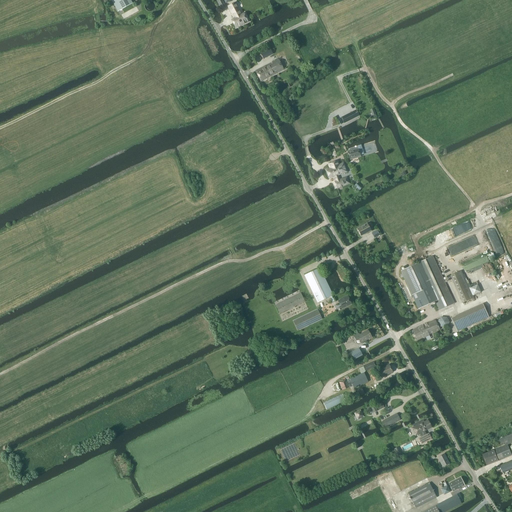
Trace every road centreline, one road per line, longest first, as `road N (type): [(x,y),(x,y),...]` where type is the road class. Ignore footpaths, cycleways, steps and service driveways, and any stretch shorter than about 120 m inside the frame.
road 1 (unclassified): [(496,511),(198,0)]
road 2 (track): [(0,373),(210,268),(288,244),(327,220)]
road 3 (track): [(399,345),(333,380),(303,419),(113,511)]
road 4 (track): [(511,192),(481,202),(473,230),(401,260),(398,269),(428,317),(394,336)]
road 5 (track): [(0,128),(135,59),(172,0)]
road 6 (track): [(452,74),(391,103),(365,67),(343,74)]
road 7 (track): [(391,103),(477,207)]
